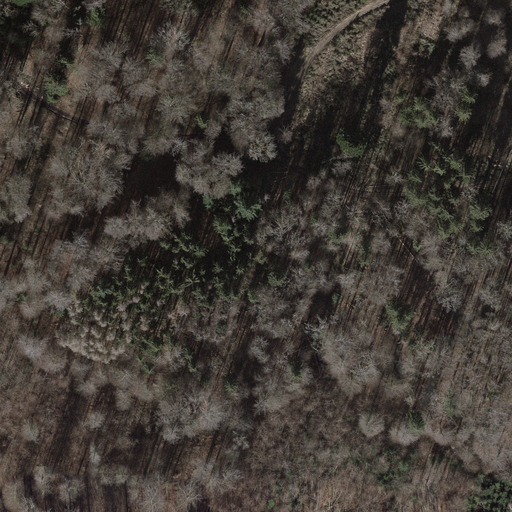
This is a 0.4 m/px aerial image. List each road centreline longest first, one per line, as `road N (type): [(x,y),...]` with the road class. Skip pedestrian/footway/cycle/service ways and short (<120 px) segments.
road 1 (track): [(0,54),(26,91),(108,128),(265,146),(357,193),(511,182)]
road 2 (track): [(392,0),(348,21),(301,74),(265,146)]
